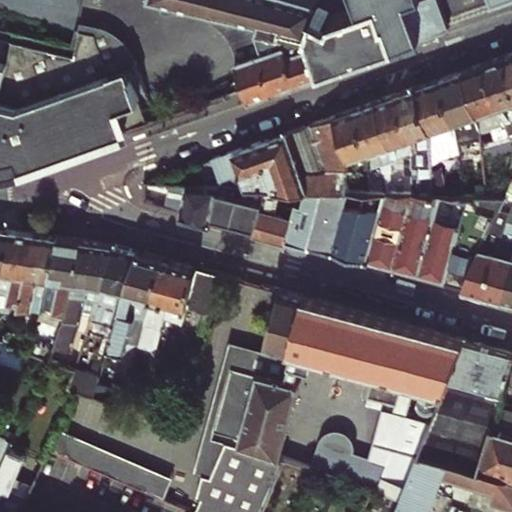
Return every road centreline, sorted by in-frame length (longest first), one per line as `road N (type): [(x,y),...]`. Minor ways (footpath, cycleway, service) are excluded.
road 1 (residential): [(511,321),(120,213),(98,204),(73,174)]
road 2 (tertiary): [(73,174),(511,22)]
